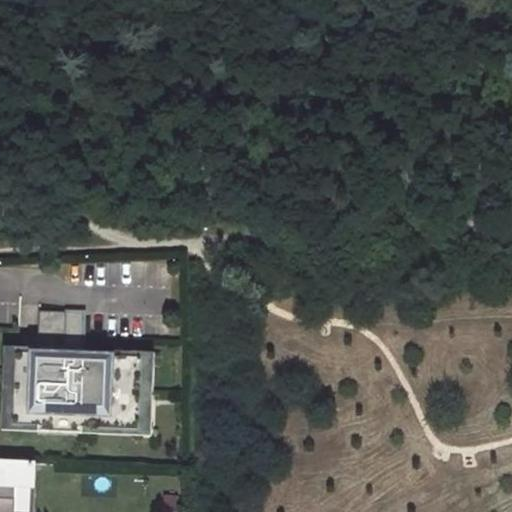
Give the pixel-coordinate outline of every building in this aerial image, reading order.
[(71,309),(43,308),(42,333),(69,335),(71,309)] [(69,347),(87,348),(88,310),(71,309),(69,335),(69,347)] [(46,346),(9,344),(5,427),(42,428),(42,423),(17,421),(21,350),(46,351),(46,346)] [(46,351),(21,350),(17,421),(42,423),(42,428),(86,430),(86,425),(143,427),(146,356),(90,354),(90,348),(87,348),(69,347),(46,346),(46,351)] [(86,425),(86,430),(154,433),(158,351),(90,348),(90,354),(146,356),(143,427),(86,425)] [(36,484),(37,462),(0,461),(0,511),(16,511),(18,484),(36,484)]
